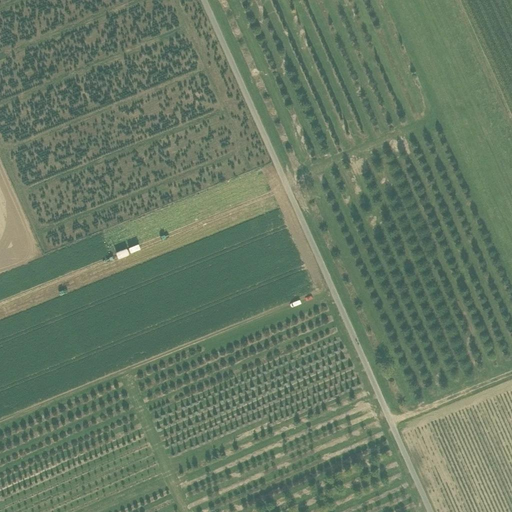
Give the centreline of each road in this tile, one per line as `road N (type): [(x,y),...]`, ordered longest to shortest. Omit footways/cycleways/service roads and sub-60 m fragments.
road 1 (track): [(429,511),(203,0)]
road 2 (track): [(390,423),(511,374)]
